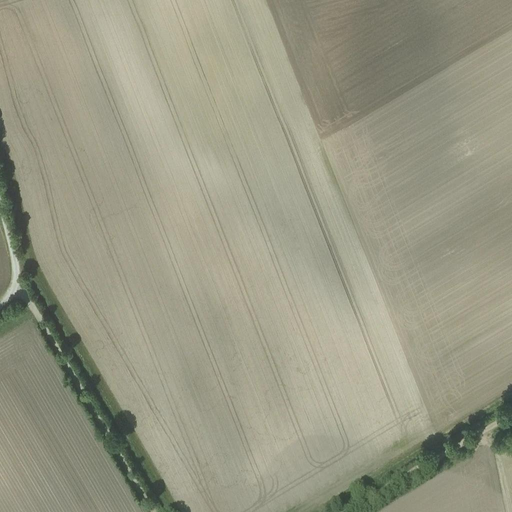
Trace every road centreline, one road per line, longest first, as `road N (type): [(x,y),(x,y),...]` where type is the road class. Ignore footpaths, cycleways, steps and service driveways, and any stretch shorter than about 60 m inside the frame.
road 1 (track): [(155,511),(21,293)]
road 2 (track): [(511,410),(340,511)]
road 3 (unclassified): [(0,200),(21,293),(0,306)]
